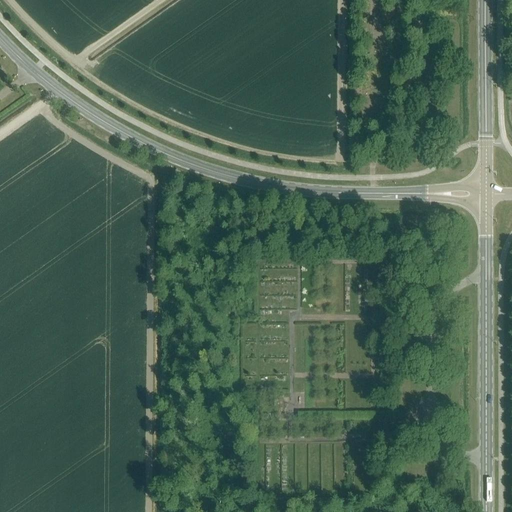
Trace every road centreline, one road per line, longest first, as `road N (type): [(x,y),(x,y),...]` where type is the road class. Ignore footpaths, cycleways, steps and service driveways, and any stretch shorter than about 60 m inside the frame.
road 1 (secondary): [(371,193),(274,187),(176,159),(73,102),(0,39)]
road 2 (secondary): [(486,511),(485,201)]
road 3 (secondary): [(485,186),(485,0)]
road 4 (track): [(420,0),(400,103),(371,177)]
